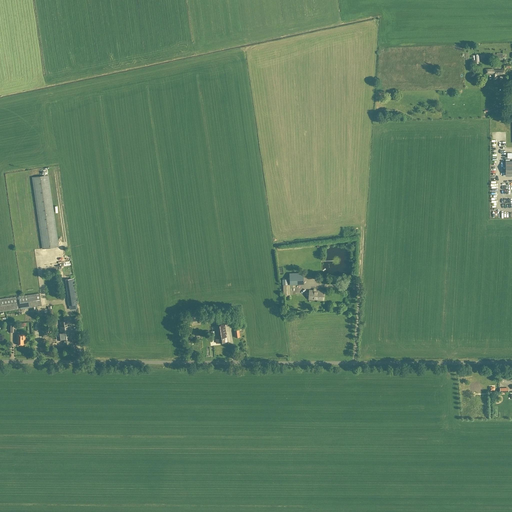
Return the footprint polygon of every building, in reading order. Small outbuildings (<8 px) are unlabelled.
[(493,69),(485,69),(485,74),(493,74),(493,79),(496,79),(496,74),(504,74),(504,70),(493,70),(493,69)] [(48,175),(32,178),(42,249),(58,247),(48,175)] [(290,285),(304,284),(303,273),(289,274),(290,285)] [(66,279),(67,289),(75,288),(73,278),(66,279)] [(309,290),(309,293),(306,293),(306,296),(309,296),(309,299),(323,300),(324,291),(309,290)] [(18,297),(20,309),(41,306),(39,294),(18,297)] [(0,299),(0,311),(17,309),(15,297),(0,299)] [(68,305),(77,304),(76,297),(67,298),(68,305)] [(185,316),(182,316),(183,323),(186,322),(186,323),(205,321),(205,320),(208,319),(207,313),(204,313),(185,315),(185,316)] [(60,327),(60,333),(66,332),(66,333),(70,333),(69,326),(67,326),(67,321),(60,322),(61,327),(60,327)] [(224,324),(215,325),(217,339),(215,339),(216,343),(226,342),(224,324)] [(66,333),(66,332),(60,333),(61,339),(63,339),(64,345),(70,345),(70,338),(71,338),(70,333),(66,333)] [(16,342),(17,342),(17,345),(21,345),(24,345),(24,341),(25,341),(25,334),(16,334),(16,342)]
